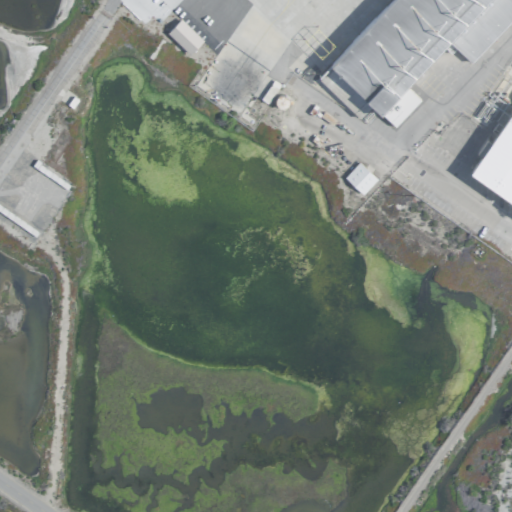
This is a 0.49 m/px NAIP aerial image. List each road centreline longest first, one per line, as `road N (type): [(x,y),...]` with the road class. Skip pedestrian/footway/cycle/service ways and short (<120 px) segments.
road 1 (residential): [(511,232),(166,0)]
road 2 (track): [(0,214),(43,243),(61,277),(46,511)]
road 3 (track): [(394,511),(511,347)]
road 4 (residential): [(109,0),(0,153)]
